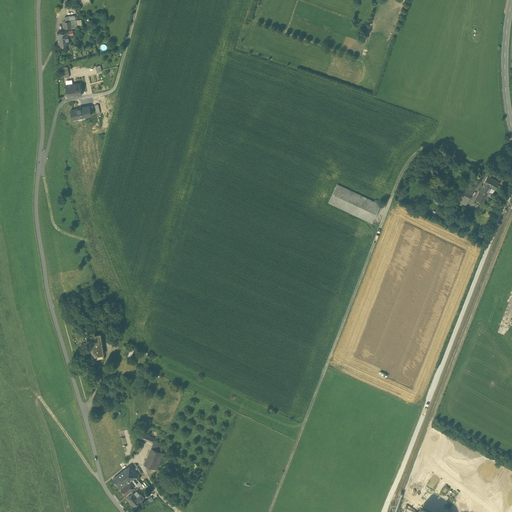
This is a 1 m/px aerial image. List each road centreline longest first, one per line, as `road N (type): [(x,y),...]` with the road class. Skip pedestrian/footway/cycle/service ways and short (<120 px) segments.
road 1 (track): [(511,178),(435,144),(405,165),(270,511)]
road 2 (track): [(87,240),(54,224),(39,163),(62,102),(114,88),(138,0)]
road 3 (tertiary): [(511,130),(504,75),(511,0)]
